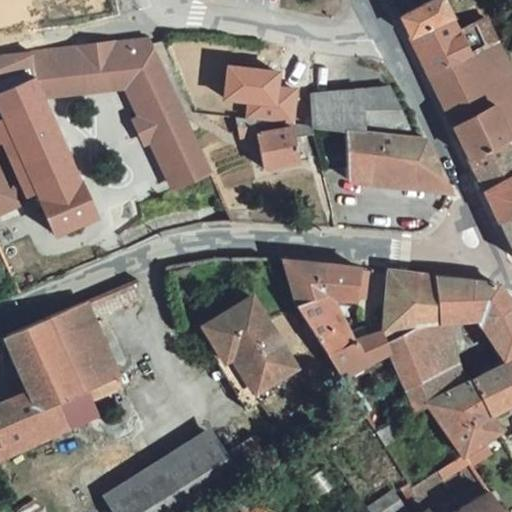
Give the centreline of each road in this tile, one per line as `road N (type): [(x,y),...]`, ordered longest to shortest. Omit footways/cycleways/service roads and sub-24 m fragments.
road 1 (tertiary): [(501,273),(289,239),(203,241),(0,310)]
road 2 (tertiary): [(501,273),(378,32)]
road 3 (residential): [(378,32),(281,24),(171,0)]
